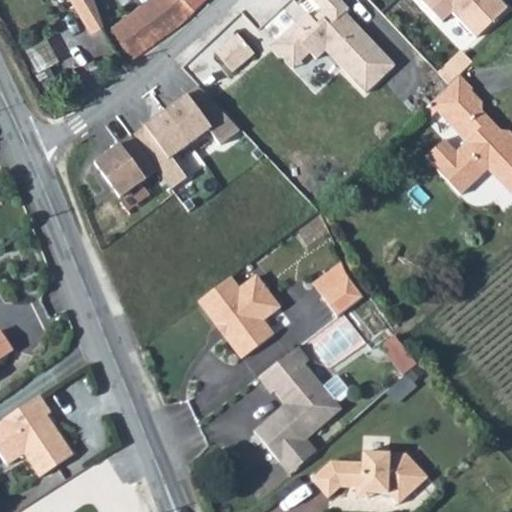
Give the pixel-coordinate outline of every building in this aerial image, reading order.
[(105,27),(95,0),(72,0),(92,34),(105,27)] [(146,0),(110,27),(131,57),(170,29),(193,8),(186,0),(146,0)] [(186,0),(193,8),(202,0),(186,0)] [(338,0),(312,0),(324,12),(324,19),(318,25),(307,13),(298,21),(309,33),(299,42),(308,51),(317,60),(326,51),(366,93),(394,66),(355,25),(343,37),(331,25),(348,10),(338,0)] [(421,0),(442,21),(452,11),(460,19),(479,0),(421,0)] [(479,0),(460,19),(476,36),(506,8),(499,0),(479,0)] [(309,33),(298,21),(272,46),(292,67),(308,51),(299,42),(309,33)] [(215,53),(231,71),(253,53),(237,34),(215,53)] [(29,45),(37,66),(59,58),(51,36),(29,45)] [(463,48),(440,70),(451,80),(473,59),(463,48)] [(484,104),(459,75),(436,97),(473,136),(468,142),(465,144),(457,152),(445,139),(427,156),(439,169),(438,170),(462,195),(489,169),(491,171),(495,167),(508,181),(511,176),(511,138),(509,138),(502,131),(483,112),(484,104)] [(198,87),(132,137),(157,171),(170,190),(186,179),(171,159),(208,131),(219,146),(239,131),(198,87)] [(473,136),(436,97),(423,110),(430,117),(437,110),(468,142),(473,136)] [(511,133),(508,130),(502,131),(509,138),(511,138),(511,133)] [(94,164),(120,199),(157,171),(132,137),(94,164)] [(495,167),(491,171),(511,192),(511,176),(508,181),(495,167)] [(278,307),(255,277),(238,289),(229,277),(198,301),(240,358),(271,335),(260,320),(278,307)] [(364,297),(348,277),(322,297),(337,316),(364,297)] [(387,327),(376,335),(389,352),(400,344),(387,327)] [(0,355),(12,348),(0,330),(0,355)] [(247,432),(271,464),(299,443),(332,418),(333,408),(345,400),(346,394),(336,379),(321,390),(303,364),(306,361),(296,347),(256,377),(268,394),(271,391),(282,406),(247,432)] [(0,420),(0,460),(5,467),(21,456),(37,478),(71,457),(52,429),(49,431),(41,420),(44,418),(49,414),(36,396),(0,420)] [(44,418),(41,420),(49,431),(52,429),(44,418)] [(271,464),(282,476),(309,456),(299,443),(271,464)] [(332,460),(312,477),(329,496),(342,485),(359,486),(359,493),(373,493),(390,494),(399,504),(430,478),(409,454),(365,451),(364,461),(332,460)] [(399,504),(423,504),(440,490),(430,478),(399,504)]
